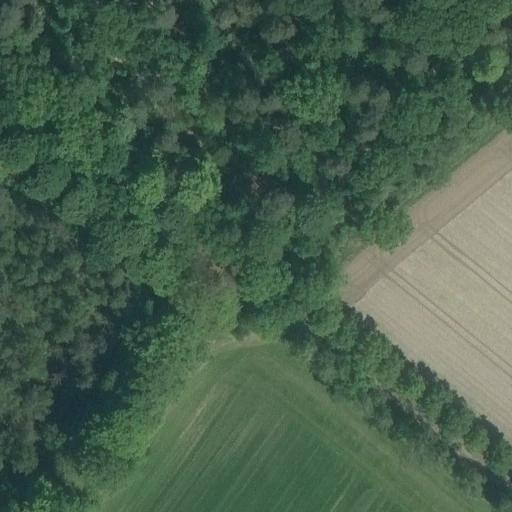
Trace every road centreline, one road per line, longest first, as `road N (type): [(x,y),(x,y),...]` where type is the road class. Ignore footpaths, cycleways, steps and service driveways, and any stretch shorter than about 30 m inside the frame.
road 1 (track): [(0,75),(270,297)]
road 2 (track): [(511,493),(270,297)]
road 3 (track): [(104,511),(238,324),(270,297)]
